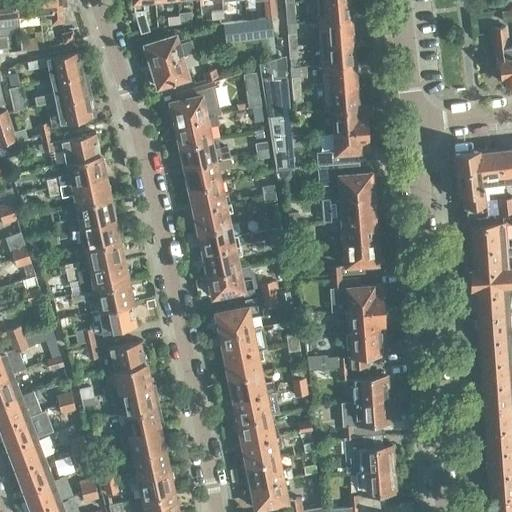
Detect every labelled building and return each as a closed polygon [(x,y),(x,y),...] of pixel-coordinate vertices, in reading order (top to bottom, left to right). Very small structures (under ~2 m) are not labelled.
[(0,0),(0,16),(17,15),(15,0),(0,0)] [(15,0),(17,15),(31,13),(31,17),(40,16),(39,13),(37,0),(15,0)] [(37,0),(39,13),(49,11),(51,21),(62,20),(61,11),(62,11),(61,5),(66,5),(65,0),(37,0)] [(132,0),(134,11),(135,11),(141,32),(148,30),(145,18),(143,2),(155,0),(154,0),(132,0)] [(273,0),(263,0),(265,14),(275,13),(273,0)] [(349,0),(314,0),(316,21),(351,19),(349,0)] [(294,13),(293,1),(284,1),(285,13),(294,13)] [(210,18),(224,17),(222,8),(209,10),(210,18)] [(178,11),(178,14),(179,22),(191,21),(189,10),(178,11)] [(179,22),(178,14),(166,15),(167,24),(179,22)] [(224,41),(262,37),(272,35),(270,16),(222,22),(224,41)] [(351,19),(316,21),(318,43),(352,41),(351,19)] [(511,81),(511,44),(507,45),(505,25),(492,27),(497,67),(499,67),(501,78),(502,78),(503,82),(511,81)] [(72,30),(61,33),(64,42),(75,39),(72,30)] [(287,33),(288,46),(296,45),(295,33),(287,33)] [(151,64),(193,51),(190,39),(178,43),(175,34),(146,42),(146,41),(144,41),(145,45),(143,50),(145,54),(149,58),(151,64)] [(42,36),(20,39),(21,49),(43,47),(42,36)] [(352,41),(318,43),(320,65),(354,62),(352,41)] [(297,57),(296,45),(288,46),(289,58),(297,57)] [(51,80),(86,73),(83,62),(81,62),(78,49),(22,62),(24,69),(48,65),(51,80)] [(193,51),(151,64),(152,70),(151,76),(152,79),(157,83),(158,86),(160,86),(159,84),(187,75),(185,67),(197,63),(193,51)] [(294,167),(286,76),(276,77),(273,58),(265,61),(258,63),(276,170),(294,167)] [(354,62),(320,65),(321,87),(356,84),(354,62)] [(203,71),(205,80),(216,76),(214,68),(203,71)] [(86,73),(51,80),(54,92),(34,96),(35,104),(56,100),(56,103),(91,95),(90,92),(88,93),(85,81),(87,81),(86,73)] [(291,89),(300,88),(299,75),(290,76),(291,89)] [(356,84),(321,87),(313,87),(314,96),(322,95),(324,109),(332,108),(358,105),(356,84)] [(300,97),(300,88),(291,89),(291,98),(300,97)] [(172,114),(174,124),(216,115),(214,106),(205,108),(202,93),(169,100),(170,104),(168,106),(169,113),(172,114)] [(260,93),(248,94),(249,105),(262,103),(260,93)] [(92,102),(91,95),(56,103),(59,112),(49,114),(50,124),(93,116),(90,103),(92,102)] [(262,103),(249,105),(252,121),(264,119),(262,103)] [(332,108),(334,130),(367,128),(365,104),(358,105),(332,108)] [(13,130),(7,114),(0,115),(0,144),(16,140),(17,140),(13,130)] [(174,134),(177,145),(211,138),(209,125),(218,123),(216,115),(174,124),(176,132),(174,134)] [(39,123),(41,134),(49,132),(47,121),(39,123)] [(301,122),(291,123),(291,133),(302,132),(301,122)] [(13,130),(17,140),(27,138),(24,127),(13,130)] [(317,154),(317,165),(360,161),(359,150),(369,150),(367,128),(334,130),(335,152),(317,154)] [(51,141),(49,132),(41,134),(44,150),(51,149),(52,151),(62,149),(64,161),(100,153),(95,131),(51,141)] [(184,167),(216,160),(211,138),(177,145),(179,155),(182,156),(184,167)] [(16,140),(0,144),(0,153),(0,155),(18,149),(16,140)] [(255,150),(267,148),(266,140),(254,142),(255,150)] [(269,156),(267,148),(255,150),(256,158),(269,156)] [(505,183),(511,182),(511,148),(501,150),(505,183)] [(484,190),(483,186),(479,152),(478,153),(477,150),(455,153),(460,193),(464,192),(484,190)] [(483,186),(505,183),(501,150),(479,152),(483,186)] [(101,156),(100,153),(64,161),(67,172),(64,172),(66,183),(105,174),(104,167),(106,165),(104,158),(101,156)] [(186,189),(221,181),(216,160),(184,167),(186,175),(184,178),(186,189)] [(319,183),(337,182),(338,196),(375,193),(373,170),(361,171),(360,161),(317,165),(319,183)] [(66,183),(59,184),(47,187),(49,196),(60,193),(61,195),(71,193),(74,204),(110,196),(109,193),(111,190),(110,184),(107,182),(105,174),(66,183)] [(45,179),(47,187),(59,184),(57,176),(45,179)] [(191,199),(193,210),(225,203),(221,181),(186,189),(188,198),(191,199)] [(263,194),(275,193),(273,183),(261,185),(263,194)] [(0,211),(12,207),(10,200),(14,198),(11,185),(0,190),(0,211)] [(464,192),(467,217),(487,214),(486,202),(485,202),(484,190),(464,192)] [(276,199),(275,193),(263,194),(264,201),(276,199)] [(338,196),(340,220),(377,216),(375,193),(338,196)] [(511,195),(496,198),(498,213),(511,211),(511,195)] [(110,196),(74,204),(77,215),(74,215),(76,224),(114,216),(113,210),(115,207),(113,201),(110,199),(110,196)] [(196,232),(230,225),(225,203),(193,210),(195,218),(193,221),(196,232)] [(16,219),(12,207),(0,211),(0,219),(1,223),(16,219)] [(287,212),(289,224),(299,223),(297,210),(287,212)] [(76,224),(68,226),(56,228),(58,238),(70,235),(70,237),(81,235),(83,247),(119,239),(118,236),(120,233),(119,227),(116,224),(114,216),(76,224)] [(341,227),(342,243),(379,240),(377,216),(340,220),(331,220),(331,228),(341,227)] [(54,221),(56,228),(68,226),(67,218),(54,221)] [(472,225),(473,249),(506,246),(505,236),(504,236),(503,222),(472,225)] [(201,243),(203,253),(235,246),(250,242),(247,231),(239,233),(236,223),(230,225),(196,232),(197,241),(201,243)] [(301,234),(299,223),(289,224),(291,236),(301,234)] [(269,238),(281,236),(280,227),(268,228),(269,238)] [(5,236),(11,255),(26,250),(19,231),(5,236)] [(40,235),(33,237),(28,238),(30,247),(31,248),(37,247),(43,245),(40,235)] [(282,243),(281,236),(269,238),(270,244),(282,243)] [(119,239),(83,247),(86,257),(83,257),(85,268),(123,260),(122,253),(124,249),(123,244),(119,241),(119,239)] [(367,272),(367,264),(381,263),(379,240),(342,243),(343,265),(340,265),(340,274),(367,272)] [(203,264),(205,275),(239,267),(235,246),(203,253),(205,261),(203,264)] [(506,246),(473,249),(475,270),(470,270),(471,272),(510,269),(510,265),(507,265),(506,246)] [(26,250),(11,255),(15,267),(23,264),(30,262),(26,250)] [(92,288),(128,280),(127,277),(129,275),(128,269),(125,267),(123,260),(85,268),(87,278),(90,277),(92,288)] [(63,263),(65,272),(77,270),(75,261),(63,263)] [(27,277),(34,275),(34,274),(30,262),(23,264),(27,277)] [(330,266),(330,277),(340,277),(340,274),(340,265),(330,266)] [(248,266),(239,267),(205,275),(207,284),(210,286),(212,297),(214,297),(214,295),(241,290),(243,296),(254,293),(253,287),(256,286),(252,269),(249,267),(248,266)] [(476,286),(477,294),(508,292),(507,286),(511,286),(510,269),(471,272),(472,287),(476,286)] [(79,277),(77,270),(65,272),(67,280),(79,277)] [(341,288),(341,286),(340,277),(330,277),(331,289),(341,288)] [(95,299),(97,310),(133,302),(132,299),(134,296),(133,290),(129,288),(128,280),(92,288),(69,293),(71,301),(83,299),(84,301),(95,299)] [(261,283),(262,292),(263,294),(275,291),(272,280),(261,283)] [(346,286),(348,309),(383,307),(382,283),(346,286)] [(40,289),(26,294),(28,300),(42,296),(40,289)] [(277,301),(275,294),(275,291),(263,294),(265,304),(277,301)] [(508,292),(477,294),(478,317),(509,314),(508,292)] [(133,302),(97,310),(102,332),(137,324),(133,302)] [(215,324),(217,334),(252,327),(249,315),(259,314),(257,303),(218,311),(217,309),(215,310),(217,322),(215,324)] [(383,307),(348,309),(349,333),(382,330),(385,330),(383,307)] [(478,317),(480,339),(510,337),(509,314),(478,317)] [(316,336),(314,322),(303,324),(305,338),(316,336)] [(10,340),(24,335),(19,324),(6,329),(9,338),(10,340)] [(252,327),(217,334),(219,344),(223,346),(224,354),(260,347),(266,346),(262,325),(252,327)] [(95,344),(94,339),(92,331),(91,327),(63,333),(67,345),(84,342),(86,346),(95,344)] [(286,342),(298,340),(296,328),(285,330),(286,342)] [(0,337),(1,341),(9,338),(6,329),(0,331),(0,337)] [(338,367),(368,365),(368,354),(384,353),(382,330),(349,333),(351,356),(337,357),(338,367)] [(12,348),(0,352),(0,376),(13,372),(21,369),(25,367),(18,349),(28,345),(25,337),(24,335),(10,340),(12,348)] [(510,337),(480,339),(481,362),(511,360),(510,337)] [(109,346),(114,369),(145,362),(140,340),(109,346)] [(298,340),(286,342),(287,351),(299,349),(298,340)] [(95,344),(86,346),(68,349),(71,362),(98,356),(95,344)] [(224,368),(226,378),(261,371),(259,359),(262,358),(260,347),(224,354),(227,365),(224,368)] [(59,355),(45,359),(48,370),(63,365),(59,355)] [(481,362),(483,385),(511,382),(511,360),(481,362)] [(110,392),(150,383),(145,362),(114,369),(117,382),(109,383),(110,392)] [(369,375),(368,365),(338,367),(339,378),(353,377),(369,375)] [(261,371),(226,378),(228,388),(232,389),(233,399),(265,393),(274,391),(272,379),(263,381),(261,371)] [(0,403),(22,395),(13,372),(0,376),(0,403)] [(348,380),(350,401),(387,398),(386,374),(369,375),(353,377),(353,379),(348,380)] [(292,378),(293,386),(305,384),(304,377),(292,378)] [(511,382),(483,385),(485,407),(511,405),(511,382)] [(152,393),(150,383),(110,392),(115,413),(121,411),(121,412),(159,404),(156,392),(152,393)] [(306,393),(305,384),(293,386),(294,394),(306,393)] [(77,387),(80,398),(92,395),(90,385),(77,387)] [(55,394),(57,402),(72,398),(69,390),(55,394)] [(235,421),(270,414),(265,393),(233,399),(235,408),(233,411),(235,421)] [(0,403),(0,426),(1,428),(30,416),(24,401),(22,395),(0,403)] [(92,395),(80,398),(82,408),(95,405),(92,395)] [(74,409),(72,398),(57,402),(60,413),(74,409)] [(356,417),(356,424),(371,423),(389,422),(387,398),(350,401),(351,417),(356,417)] [(161,415),(159,404),(121,412),(123,423),(120,424),(118,426),(120,434),(159,426),(157,416),(161,415)] [(511,405),(485,407),(486,430),(511,428),(511,405)] [(270,414),(235,421),(237,431),(240,432),(242,442),(279,434),(277,425),(272,426),(270,414)] [(38,439),(30,416),(1,428),(9,450),(38,439)] [(298,422),(298,430),(310,428),(309,420),(298,422)] [(343,425),(343,436),(372,434),(371,423),(356,424),(343,425)] [(133,454),(164,448),(159,426),(120,434),(123,444),(130,443),(133,454)] [(85,431),(87,441),(100,438),(98,428),(85,431)] [(511,428),(486,430),(488,453),(511,451),(511,428)] [(67,438),(69,447),(84,443),(81,434),(67,438)] [(241,454),(243,464),(278,457),(276,445),(281,444),(279,434),(242,442),(244,451),(241,454)] [(9,450),(17,471),(46,459),(40,445),(49,442),(47,435),(38,439),(9,450)] [(102,449),(100,438),(87,441),(89,451),(102,449)] [(305,451),(313,450),(312,442),(304,443),(305,451)] [(84,443),(69,447),(72,457),(86,453),(84,443)] [(358,447),(360,470),(393,468),(391,444),(386,444),(358,447)] [(133,454),(137,475),(169,468),(164,448),(133,454)] [(511,451),(488,453),(490,476),(511,473),(511,451)] [(278,457),(243,464),(245,474),(249,476),(251,484),(287,477),(291,476),(289,466),(281,468),(278,457)] [(17,471),(24,489),(53,478),(46,459),(17,471)] [(315,463),(303,465),(304,474),(316,472),(315,463)] [(142,497),(174,490),(169,468),(137,475),(130,477),(133,490),(140,489),(142,497)] [(393,468),(360,470),(361,493),(378,492),(395,491),(393,468)] [(100,473),(102,483),(115,480),(113,470),(100,473)] [(511,473),(490,476),(491,498),(511,496),(511,473)] [(258,506),(287,500),(287,499),(284,487),(289,486),(287,477),(251,484),(253,492),(250,494),(252,501),(255,503),(256,508),(258,508),(258,506)] [(24,489),(32,511),(37,511),(62,502),(57,488),(53,478),(24,489)] [(78,482),(80,491),(95,487),(92,478),(78,482)] [(104,493),(117,490),(115,480),(102,483),(104,493)] [(95,487),(80,491),(83,501),(97,497),(95,487)] [(142,497),(145,511),(178,511),(174,490),(142,497)] [(378,492),(361,493),(361,494),(362,505),(379,504),(378,492)] [(348,495),(349,506),(362,505),(361,494),(348,495)] [(511,511),(511,496),(491,498),(492,511),(511,511)] [(299,497),(287,499),(287,500),(289,511),(301,509),(299,497)] [(120,501),(110,504),(108,504),(109,511),(121,511),(122,511),(120,501)] [(66,511),(62,502),(37,511),(66,511)]
